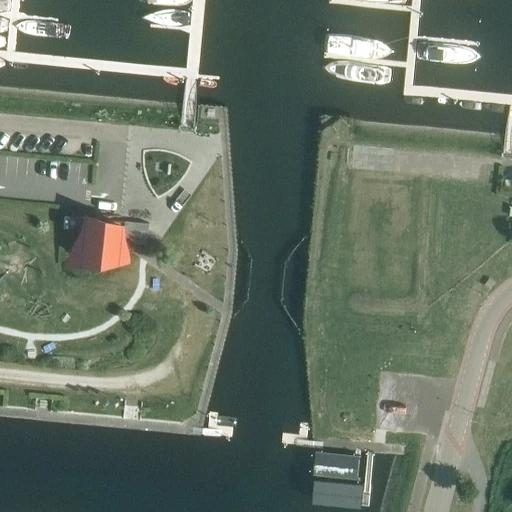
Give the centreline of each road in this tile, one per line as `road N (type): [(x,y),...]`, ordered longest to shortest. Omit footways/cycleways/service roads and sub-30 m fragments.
road 1 (track): [(213,301),(179,353),(151,376),(114,383),(0,372)]
road 2 (unclassified): [(511,289),(480,330),(431,511)]
